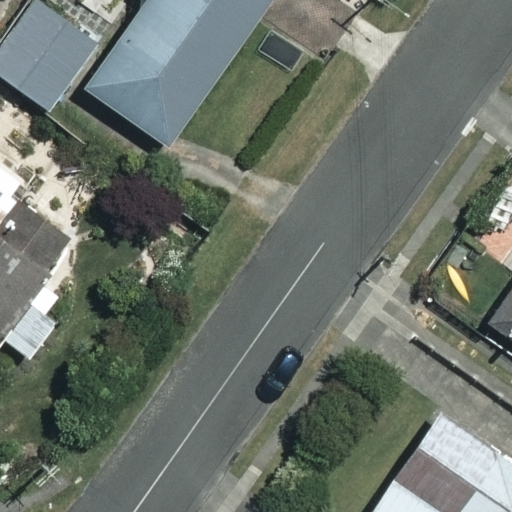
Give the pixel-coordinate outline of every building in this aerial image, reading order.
[(91,35),(40,0),(25,0),(0,35),(0,71),(44,102),(91,35)] [(261,0),(134,0),(78,80),(162,140),(261,0)] [(0,118),(15,98),(0,86),(0,118)] [(0,337),(20,353),(50,311),(26,293),(69,234),(32,207),(50,183),(0,146),(0,337)] [(511,250),(472,311),(511,337),(511,250)] [(511,511),(511,462),(432,408),(359,511),(511,511)]
